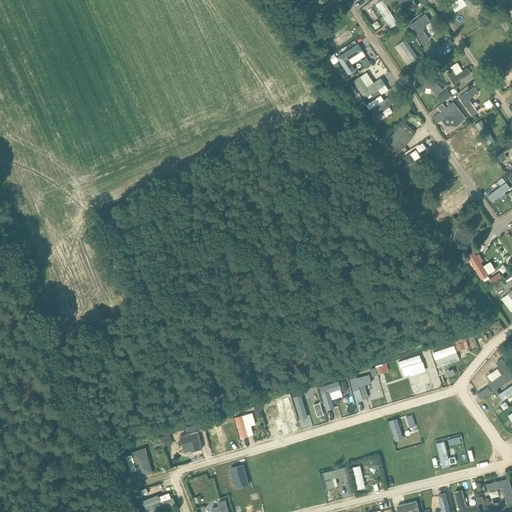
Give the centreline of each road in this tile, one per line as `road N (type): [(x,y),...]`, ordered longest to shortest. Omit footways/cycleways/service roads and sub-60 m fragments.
road 1 (track): [(0,239),(118,511)]
road 2 (residential): [(457,387),(174,475)]
road 3 (residential): [(345,0),(493,222),(511,212)]
road 4 (residential): [(307,511),(511,462)]
road 5 (residential): [(432,0),(511,114)]
